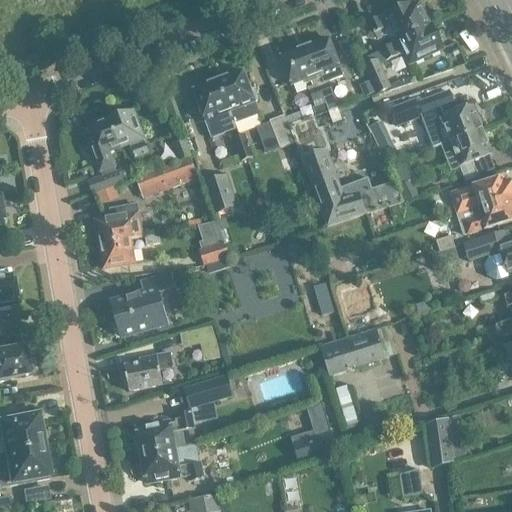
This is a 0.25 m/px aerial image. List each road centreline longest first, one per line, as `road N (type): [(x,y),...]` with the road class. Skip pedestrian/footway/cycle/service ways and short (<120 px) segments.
road 1 (residential): [(102,511),(29,93)]
road 2 (residential): [(29,93),(278,0)]
